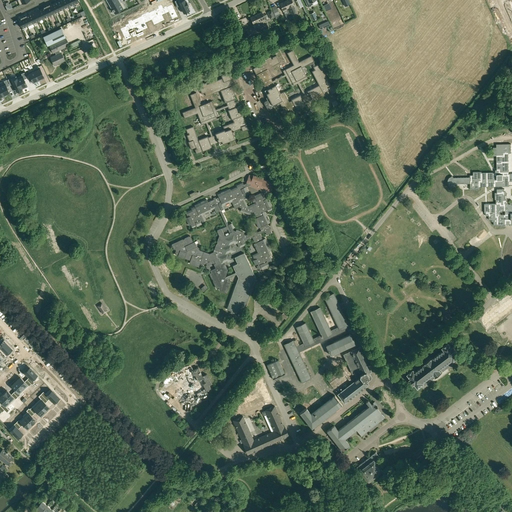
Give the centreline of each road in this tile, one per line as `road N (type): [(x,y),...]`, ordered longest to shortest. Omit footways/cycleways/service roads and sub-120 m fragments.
road 1 (tertiary): [(0,112),(210,14)]
road 2 (residential): [(27,351),(75,400),(29,443)]
